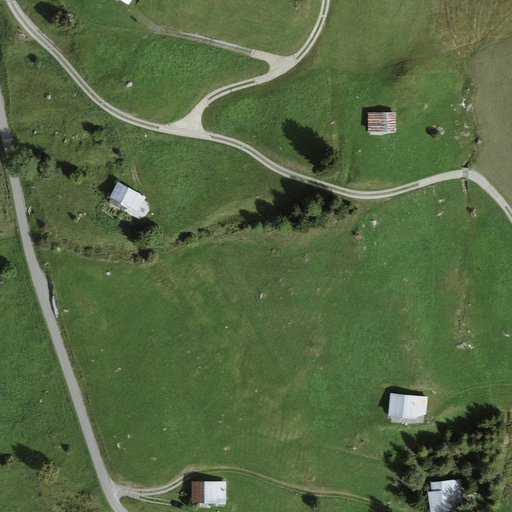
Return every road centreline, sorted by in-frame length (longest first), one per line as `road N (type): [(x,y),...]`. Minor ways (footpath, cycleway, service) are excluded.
road 1 (track): [(511,215),(478,177),(361,194),(284,171),(245,146),(138,122),(97,98),(12,0)]
road 2 (unclassified): [(0,115),(33,270),(101,480),(119,511)]
road 3 (track): [(111,501),(158,485),(229,433),(420,471)]
road 4 (track): [(136,15),(292,62)]
road 5 (track): [(182,130),(211,96),(292,62)]
